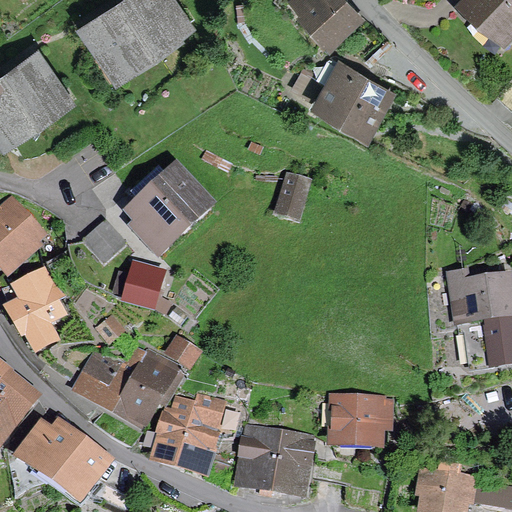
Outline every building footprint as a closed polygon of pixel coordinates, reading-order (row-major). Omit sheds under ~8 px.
[(116,75),(155,49),(153,45),(185,23),(170,0),(126,0),(85,28),(116,75)] [(359,20),(354,14),(356,13),(344,0),(295,0),(294,2),(326,39),(327,38),(334,45),(345,35),(344,33),(359,20)] [(480,20),(504,44),(511,35),(511,0),(474,0),(463,12),(475,24),(480,20)] [(37,55),(0,80),(0,134),(4,141),(67,99),(37,55)] [(340,67),(319,104),(366,131),(387,94),(340,67)] [(511,79),(497,95),(511,109),(511,79)] [(134,230),(156,254),(208,206),(178,173),(171,180),(159,168),(129,195),(137,204),(129,212),(140,224),(134,230)] [(296,218),(307,184),(288,179),(278,213),(296,218)] [(0,262),(7,271),(38,243),(6,209),(0,215),(0,262)] [(83,242),(104,264),(126,244),(106,222),(83,242)] [(136,266),(125,302),(151,310),(161,273),(136,266)] [(449,275),(456,324),(467,322),(469,322),(469,323),(485,320),(511,317),(511,316),(511,299),(509,280),(467,285),(465,273),(449,275)] [(17,289),(15,285),(2,291),(6,301),(36,352),(55,340),(46,324),(65,314),(42,274),(17,289)] [(469,322),(467,322),(473,368),(511,362),(511,321),(511,317),(485,320),(469,323),(469,322)] [(85,332),(98,349),(115,336),(101,319),(85,332)] [(170,353),(190,367),(198,355),(178,341),(170,353)] [(142,424),(154,402),(162,406),(179,374),(133,348),(122,367),(99,354),(80,388),(142,424)] [(0,400),(21,417),(36,397),(5,374),(7,371),(0,365),(0,400)] [(166,435),(159,457),(203,471),(217,424),(194,417),(198,405),(175,399),(172,411),(166,409),(159,433),(166,435)] [(378,444),(378,426),(388,427),(389,402),(335,399),(333,442),(378,444)] [(0,443),(21,417),(0,400),(0,443)] [(246,441),(239,482),(273,487),(282,432),(246,426),(243,440),(246,441)] [(54,438),(39,427),(16,458),(32,470),(36,465),(79,496),(104,462),(84,448),(86,445),(75,436),(73,439),(60,430),(54,438)] [(304,492),(313,437),(282,432),(273,487),(304,492)] [(423,511),(461,511),(464,501),(475,503),(474,504),(511,510),(511,509),(511,505),(511,488),(478,483),(457,480),(458,470),(441,467),(439,477),(422,474),(419,494),(426,495),(423,511)]
